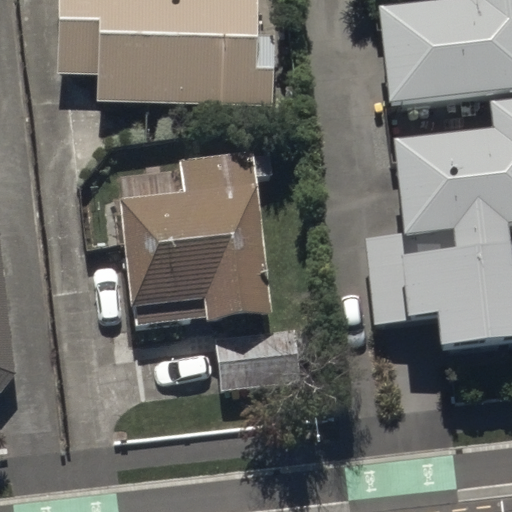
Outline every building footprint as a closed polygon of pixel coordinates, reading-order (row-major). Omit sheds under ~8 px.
[(56,0),(54,73),(95,74),(94,101),(268,106),(269,70),(253,70),(254,0),(56,0)] [(381,103),(511,89),(511,0),(430,0),(371,6),(381,103)] [(501,225),(511,224),(511,101),(481,104),(484,129),(387,139),(396,234),(362,238),(370,326),(428,320),(431,345),(511,337),(511,268),(506,270),(501,225)] [(127,306),(200,298),(203,320),(267,313),(248,153),(176,161),(179,192),(114,199),(127,306)] [(0,390),(13,373),(0,262),(0,390)] [(292,331),(213,339),(218,392),(297,384),(292,331)]
